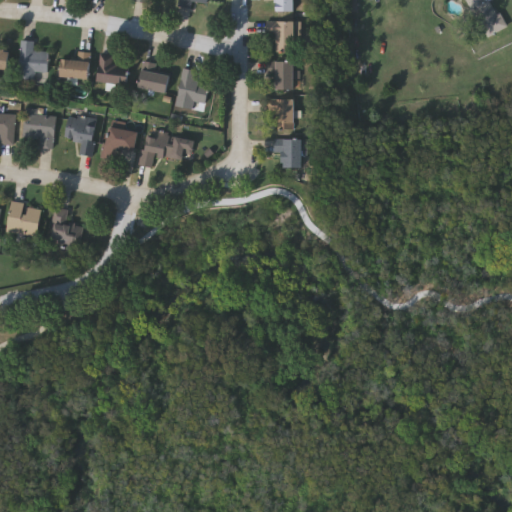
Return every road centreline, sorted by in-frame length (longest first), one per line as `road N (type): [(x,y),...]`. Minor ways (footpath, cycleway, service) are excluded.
road 1 (residential): [(239,159),(160,196),(0,172)]
road 2 (residential): [(0,8),(243,53)]
road 3 (residential): [(133,195),(120,247),(92,281),(0,305)]
road 4 (residential): [(243,0),(239,159)]
